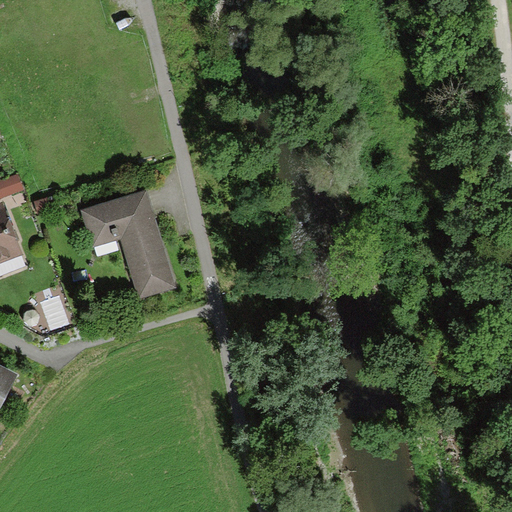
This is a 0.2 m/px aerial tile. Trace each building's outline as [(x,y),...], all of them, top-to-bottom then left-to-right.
[(0,176),(0,195),(28,193),(26,174),(0,176)] [(77,212),(88,250),(120,241),(137,300),(173,290),(145,193),(77,212)] [(0,204),(0,262),(20,256),(1,204),(0,204)] [(279,360),(254,367),(265,411),(291,404),(279,360)] [(0,371),(0,408),(15,379),(0,371)]
